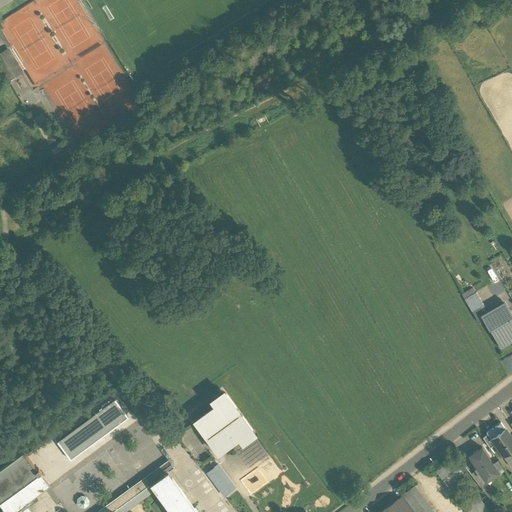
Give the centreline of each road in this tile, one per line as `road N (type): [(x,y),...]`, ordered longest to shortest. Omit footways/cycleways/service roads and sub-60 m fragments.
road 1 (track): [(485,0),(9,233)]
road 2 (residential): [(511,396),(358,511)]
